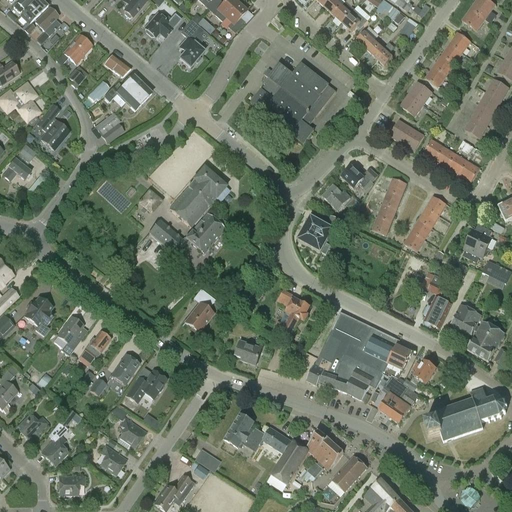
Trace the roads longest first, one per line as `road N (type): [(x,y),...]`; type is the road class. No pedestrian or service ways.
road 1 (residential): [(511,398),(289,268),(280,197)]
road 2 (tertiary): [(433,489),(412,461),(365,429),(209,376)]
road 3 (tertiary): [(209,376),(30,239)]
road 4 (residential): [(197,115),(63,0)]
road 5 (residential): [(90,166),(70,98),(0,19)]
road 6 (residential): [(493,162),(476,193),(464,195),(353,135)]
road 7 (residential): [(118,511),(209,376)]
road 8 (residential): [(197,115),(272,0)]
road 9 (residential): [(386,91),(314,35),(286,0)]
road 10 (residential): [(90,166),(165,147),(197,115)]
